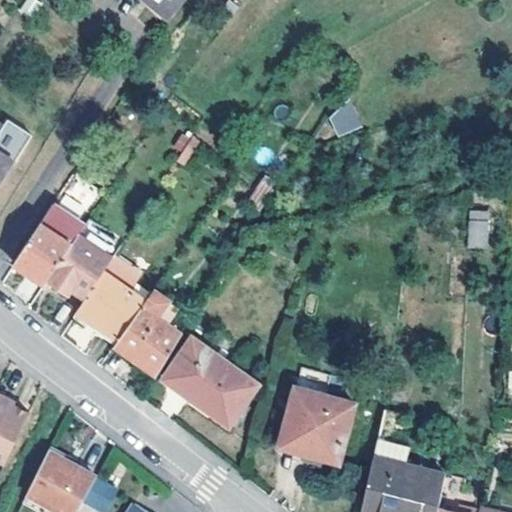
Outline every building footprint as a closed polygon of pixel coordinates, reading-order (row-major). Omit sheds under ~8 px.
[(150,0),(168,15),(174,7),(165,0),(150,0)] [(327,114),(338,137),(362,125),(351,102),(327,114)] [(0,175),(11,158),(15,160),(31,135),(8,120),(0,132),(0,175)] [(171,152),(187,161),(200,140),(184,130),(171,152)] [(0,182),(15,160),(11,158),(0,175),(0,182)] [(260,205),(275,183),(264,176),(249,198),(260,205)] [(35,265),(51,276),(80,232),(86,224),(54,204),(17,262),(31,272),(35,265)] [(489,210),(471,209),(469,247),(486,248),(489,210)] [(114,255),(125,239),(91,216),(86,224),(80,232),(114,255)] [(80,232),(51,276),(65,286),(70,279),(77,283),(75,286),(88,295),(114,255),(80,232)] [(114,255),(88,295),(77,311),(120,339),(147,299),(132,289),(141,275),(114,255)] [(35,265),(31,272),(47,282),(51,276),(35,265)] [(70,279),(65,286),(72,291),(75,286),(77,283),(70,279)] [(147,299),(120,339),(116,344),(157,373),(183,333),(168,323),(178,307),(154,289),(147,299)] [(258,383),(193,337),(166,377),(230,423),(258,383)] [(296,387),(283,439),(342,455),(356,403),(296,387)] [(0,391),(0,458),(6,462),(26,420),(27,417),(14,410),(17,404),(19,401),(0,391)] [(14,410),(27,417),(31,411),(17,404),(14,410)] [(441,497),(446,472),(408,462),(412,444),(380,436),(361,511),(437,511),(439,508),(441,497)] [(342,455),(283,439),(280,449),(339,464),(342,455)] [(75,511),(96,475),(50,449),(29,493),(64,511),(75,511)] [(149,511),(136,503),(130,511),(149,511)] [(511,511),(511,510),(481,503),(480,507),(478,511),(511,511)]
